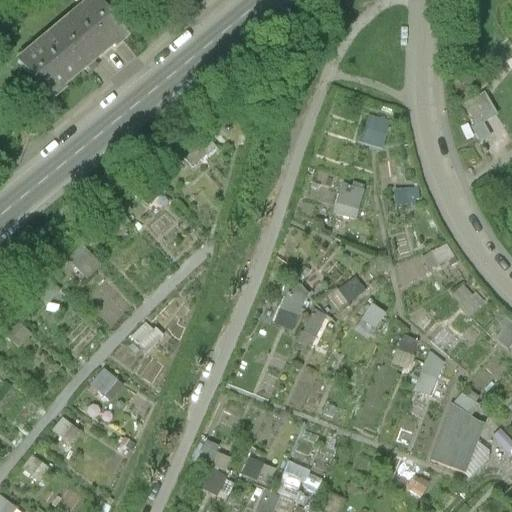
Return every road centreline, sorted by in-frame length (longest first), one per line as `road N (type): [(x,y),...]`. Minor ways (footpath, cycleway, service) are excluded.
road 1 (secondary): [(0,219),(263,0)]
road 2 (residential): [(511,284),(455,206),(433,155),(421,105),(429,0)]
